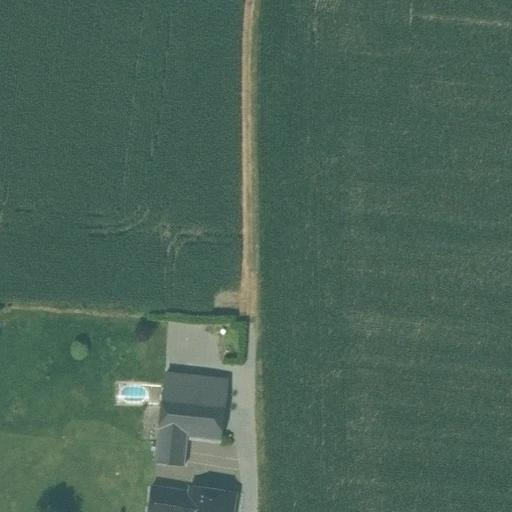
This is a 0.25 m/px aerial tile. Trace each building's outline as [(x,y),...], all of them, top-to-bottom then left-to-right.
[(228,384),(165,377),(163,384),(163,390),(227,397),(228,384)] [(227,397),(163,390),(161,406),(158,433),(187,436),(187,437),(221,441),(227,397)] [(187,436),(158,433),(155,462),(184,465),(187,437),(187,436)] [(187,511),(190,493),(152,486),(148,511),(187,511)] [(232,511),(236,493),(191,486),(190,493),(187,511),(232,511)]
